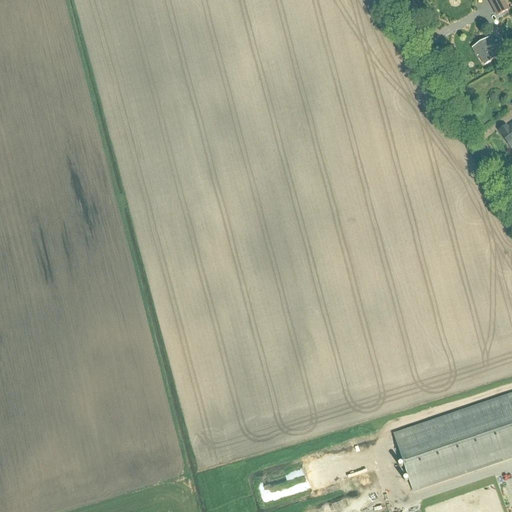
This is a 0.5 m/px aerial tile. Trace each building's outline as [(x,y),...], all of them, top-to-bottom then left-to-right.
[(489,0),(498,17),(509,11),(510,10),(504,0),(489,0)] [(491,63),(498,58),(501,56),(495,47),(492,43),(490,39),(481,44),(472,50),(474,53),(475,56),(476,55),(477,55),(480,61),(484,67),(491,63)] [(511,126),(508,130),(506,127),(498,133),(511,150),(511,149),(511,126)] [(511,459),(511,394),(394,435),(414,493),(511,459)] [(310,484),(316,481),(313,474),(307,477),(310,484)]
